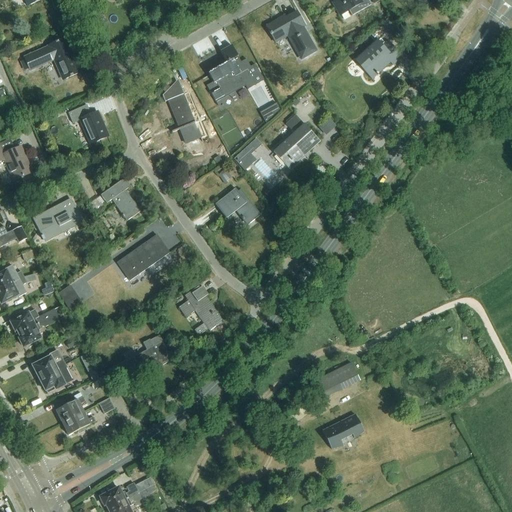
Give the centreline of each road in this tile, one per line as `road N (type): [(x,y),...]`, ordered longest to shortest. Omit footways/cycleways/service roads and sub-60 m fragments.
road 1 (secondary): [(39,509),(163,430),(235,365),(510,0)]
road 2 (residential): [(261,304),(450,44)]
road 3 (track): [(191,511),(258,479),(292,423),(369,386)]
road 4 (residential): [(261,304),(201,248),(136,155)]
road 5 (residential): [(130,427),(201,375),(261,304)]
road 6 (residential): [(114,90),(262,0)]
road 7 (residential): [(0,68),(53,185)]
